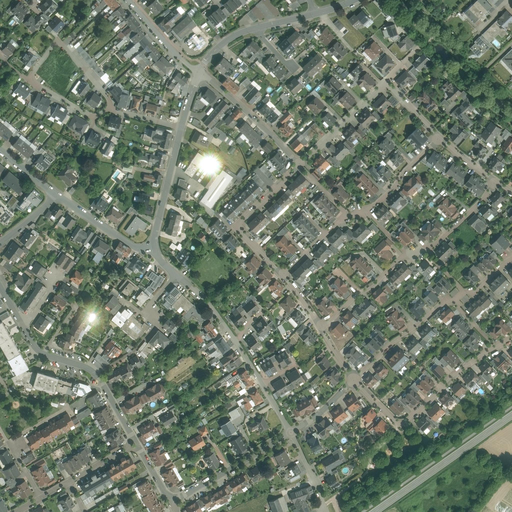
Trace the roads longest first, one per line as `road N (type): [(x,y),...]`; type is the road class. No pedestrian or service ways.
road 1 (residential): [(109,109),(91,116),(31,82),(52,45),(61,44),(107,98)]
road 2 (residential): [(438,138),(382,82),(299,165)]
road 3 (residential): [(174,274),(213,310),(290,431)]
road 4 (residential): [(353,378),(400,426),(496,347)]
road 5 (secondary): [(374,511),(511,414)]
road 6 (residential): [(299,165),(235,226),(281,275)]
road 7 (residential): [(136,443),(97,374),(41,354)]
road 8 (residential): [(290,431),(171,501)]
road 9 (residential): [(456,297),(353,378)]
road 10 (residential): [(293,159),(197,71)]
road 11 (residential): [(152,247),(181,128)]
